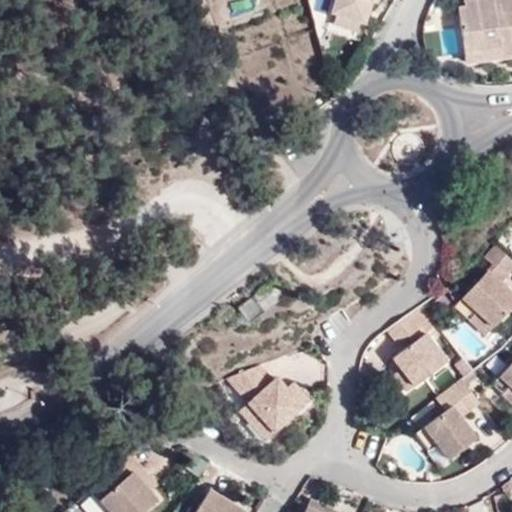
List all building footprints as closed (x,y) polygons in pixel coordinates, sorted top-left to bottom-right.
[(332,0),(332,1),(337,4),(361,12),(364,13),(369,0),(374,0),(375,0),(332,0)] [(498,48),(500,57),(511,56),(511,0),(462,0),(463,8),(457,8),(461,53),(498,48)] [(361,12),(337,4),(333,13),(357,21),(361,12)] [(440,54),(454,53),(453,29),(438,30),(440,54)] [(463,62),(500,57),(498,48),(461,53),(463,62)] [(187,262),(197,253),(190,244),(179,252),(187,262)] [(511,271),(511,264),(495,250),(485,260),(492,267),(505,279),(511,271)] [(505,279),(492,267),(487,274),(500,285),(505,279)] [(511,296),(500,285),(487,274),(453,310),(469,324),(476,315),(492,330),(511,309),(511,296)] [(247,318),(264,305),(255,292),(237,306),(247,318)] [(436,326),(421,307),(385,330),(398,346),(408,339),(413,344),(392,361),(401,371),(413,388),(446,363),(425,336),(436,326)] [(509,388),(501,396),(511,405),(511,364),(499,377),(509,388)] [(259,367),(226,381),(246,405),(255,418),(246,425),(262,444),(308,405),(299,393),(290,400),(284,393),(281,396),(272,384),(259,367)] [(413,388),(401,371),(393,376),(406,394),(413,388)] [(492,385),(501,396),(509,388),(499,377),(492,385)] [(275,381),(272,384),(281,396),(284,393),(275,381)] [(461,381),(436,401),(445,413),(424,430),(438,448),(449,462),(476,440),(460,419),(454,411),(461,407),(467,414),(479,405),(461,381)] [(293,386),(284,393),(290,400),(299,393),(293,386)] [(255,418),(246,405),(236,412),(246,425),(255,418)] [(460,419),(467,414),(461,407),(454,411),(460,419)] [(438,448),(424,430),(416,436),(429,454),(438,448)] [(149,480),(130,456),(89,490),(107,511),(143,511),(155,502),(149,493),(142,486),(149,480)] [(155,488),(149,480),(142,486),(149,493),(155,488)] [(241,511),(208,492),(195,511),(241,511)] [(309,511),(313,511),(316,506),(308,502),(305,510),(309,511)]
